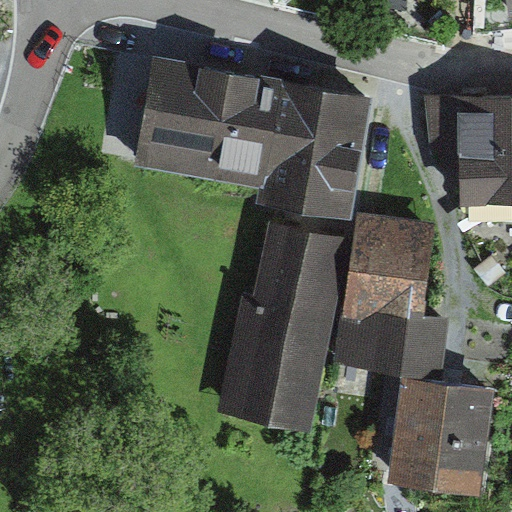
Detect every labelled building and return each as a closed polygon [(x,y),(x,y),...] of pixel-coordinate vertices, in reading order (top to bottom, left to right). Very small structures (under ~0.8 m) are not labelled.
[(271,167),(287,79),(162,55),(142,153),(204,165),(206,155),(271,167)] [(359,213),(381,97),(287,79),(271,167),(291,171),(286,199),(359,213)] [(511,92),(442,97),(445,155),(469,153),(472,198),(488,197),(489,216),(511,214),(511,92)] [(359,235),(281,221),(261,336),(338,350),(359,235)] [(437,308),(449,233),(374,221),(363,297),(437,308)] [(458,365),(466,313),(437,308),(363,297),(355,350),(458,365)] [(247,410),(325,424),(338,350),(261,336),(247,410)] [(500,480),(511,395),(511,392),(418,379),(406,467),(500,480)] [(0,457),(10,453),(0,431),(0,457)]
